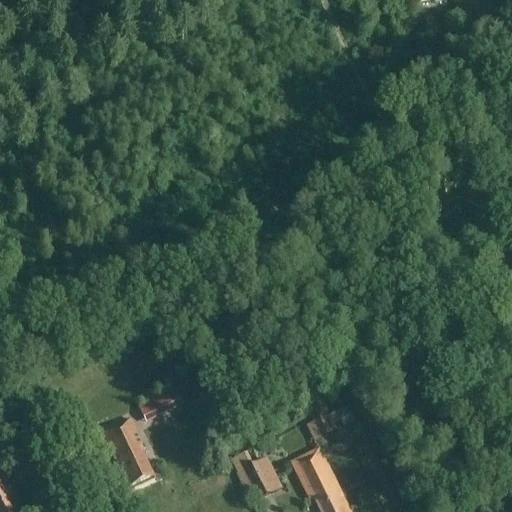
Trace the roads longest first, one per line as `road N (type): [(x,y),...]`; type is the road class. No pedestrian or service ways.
road 1 (track): [(0,299),(30,311),(79,303),(397,154),(425,151),(455,164),(511,279)]
road 2 (track): [(322,0),(397,154)]
